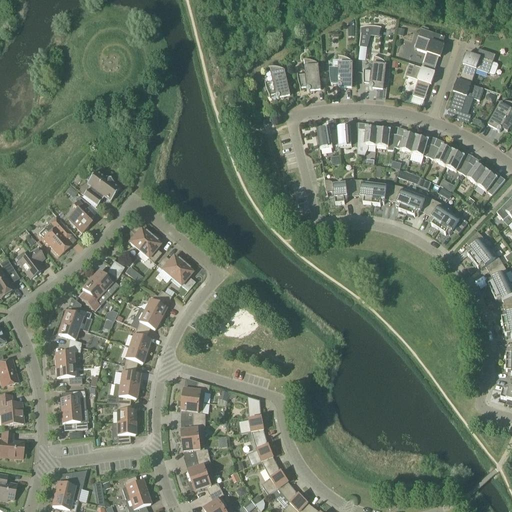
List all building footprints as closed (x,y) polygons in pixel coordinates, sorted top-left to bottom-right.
[(362,29),(360,48),(368,49),(372,29),(362,29)] [(418,39),(414,51),(427,55),(422,70),(434,74),(443,47),(431,43),(433,35),(421,31),(418,39)] [(493,64),(495,57),(478,51),(476,58),(468,55),(459,83),(471,87),(476,71),(493,77),(495,76),(498,68),(497,65),(493,64)] [(352,91),(352,63),(350,62),(348,61),(347,60),(345,59),(343,59),(341,59),(339,58),(338,73),(330,73),(330,76),(330,79),(331,82),(332,85),(338,86),(338,87),(338,88),(338,89),(338,90),(339,91),(340,91),(341,91),(352,91)] [(440,69),(445,71),(449,60),(444,58),(440,69)] [(383,92),(386,65),(385,64),(383,63),(381,62),(379,61),(377,60),(376,59),(373,59),(372,73),(363,72),(363,76),(363,81),(363,85),(370,86),(370,87),(370,88),(369,88),(369,89),(369,90),(370,91),(371,91),(372,91),(373,91),(383,92)] [(321,93),(318,65),(316,64),(314,64),(312,63),(310,62),(308,62),(306,62),(304,62),(306,76),(297,77),(298,81),(299,86),(300,90),(307,89),(307,91),(307,92),(307,93),(307,94),(308,94),(309,94),(310,94),(321,93)] [(434,74),(422,70),(409,66),(405,78),(417,82),(412,98),(424,102),(434,74)] [(290,98),(284,72),(282,71),(280,70),(278,70),(276,69),(274,69),(272,69),(270,70),(273,84),(265,86),(266,90),(267,94),(269,98),(276,96),(276,98),(276,99),(276,100),(277,101),(278,101),(279,101),(280,101),(280,100),(290,98)] [(471,87),(459,83),(447,118),(469,125),(471,118),(461,114),(467,99),(479,103),(484,91),(471,87)] [(511,130),(511,128),(511,120),(508,119),(511,111),(511,104),(511,105),(509,104),(508,104),(506,104),(504,104),(502,104),(488,128),(497,133),(498,134),(499,134),(500,134),(501,133),(501,132),(501,131),(502,130),(508,133),(511,130)] [(305,127),(306,150),(316,149),(315,126),(305,127)] [(358,147),(359,135),(359,131),(350,132),(350,129),(345,130),(337,131),(337,132),(339,147),(339,150),(351,149),(351,148),(358,147)] [(376,149),(378,131),(365,129),(365,130),(366,130),(365,136),(359,135),(358,147),(357,157),(365,158),(368,151),(368,148),(376,149)] [(339,147),(337,132),(330,133),(329,130),(324,131),(324,132),(317,133),(320,152),(332,150),(332,149),(339,147)] [(394,150),(397,137),(390,136),(390,133),(391,133),(391,132),(378,131),(376,149),(388,150),(387,153),(394,153),(394,152),(394,150)] [(412,156),(417,139),(404,135),(404,136),(405,136),(404,139),(397,137),(394,152),(394,150),(400,152),(412,156)] [(429,160),(434,148),(427,146),(428,143),(429,143),(429,142),(417,139),(412,156),(423,159),(424,159),(429,160)] [(445,169),(453,153),(442,147),(441,148),(442,148),(440,151),(434,148),(429,160),(435,163),(434,163),(445,169)] [(462,176),(469,165),(462,162),(464,159),(465,159),(465,158),(453,153),(445,169),(456,174),(457,174),(462,176)] [(340,162),(336,154),(330,157),(334,164),(340,162)] [(477,187),(487,173),(476,165),(476,166),(476,167),(475,169),(469,165),(462,176),(467,180),(477,187)] [(487,173),(477,187),(487,195),(487,194),(492,198),(500,188),(495,183),(497,181),(498,181),(487,173)] [(104,181),(96,174),(95,174),(93,176),(92,175),(86,182),(88,184),(86,186),(84,185),(78,193),(83,197),(82,198),(83,198),(96,208),(97,208),(101,202),(100,201),(103,198),(109,203),(109,204),(110,204),(119,192),(119,191),(118,192),(112,187),(113,185),(113,186),(113,185),(105,179),(105,180),(104,181)] [(354,199),(354,182),(345,182),(345,185),(334,186),(331,184),(329,183),(325,183),(327,194),(334,193),(335,207),(344,206),(344,204),(348,203),(347,199),(354,199)] [(374,187),(363,185),(363,183),(354,182),(354,199),(360,199),(360,203),(363,204),(363,206),(372,207),(374,187)] [(391,203),(395,188),(387,186),(386,188),(374,187),(372,207),(380,208),(381,206),(384,206),(385,202),(391,203)] [(407,215),(414,196),(403,192),(403,190),(395,188),(391,203),(397,205),(396,209),(399,211),(398,212),(407,215)] [(426,217),(434,202),(426,198),(425,201),(414,196),(407,215),(415,219),(415,217),(419,218),(420,214),(426,217)] [(82,236),(88,230),(86,228),(89,225),(88,224),(93,219),(85,211),(88,208),(79,199),(75,203),(77,204),(72,209),(76,212),(67,221),(82,236)] [(511,221),(511,202),(510,201),(496,215),(503,223),(509,218),(511,221)] [(438,232),(450,215),(440,208),(441,206),(434,202),(426,217),(432,220),(429,223),(432,225),(431,227),(438,232)] [(450,215),(438,232),(446,237),(447,235),(450,237),(452,233),(457,238),(468,225),(461,220),(460,222),(450,215)] [(71,247),(61,236),(66,232),(55,220),(45,230),(38,236),(43,241),(41,242),(47,248),(48,247),(59,258),(71,247)] [(138,253),(151,238),(145,233),(144,235),(140,232),(129,245),(138,253)] [(473,264),(489,251),(482,242),(483,240),(477,234),(466,245),(470,250),(467,253),(469,256),(467,257),(473,264)] [(151,238),(138,253),(153,265),(161,256),(156,251),(159,248),(156,244),(157,243),(151,238)] [(76,239),(71,243),(80,252),(84,248),(76,239)] [(44,261),(36,251),(26,259),(23,254),(16,260),(19,264),(18,265),(30,281),(40,273),(36,267),(44,261)] [(489,275),(503,266),(498,259),(496,260),(489,251),(473,264),(478,271),(480,270),(482,272),(486,269),(489,275)] [(171,280),(183,266),(178,261),(177,262),(173,259),(169,263),(164,259),(156,268),(171,280)] [(18,281),(7,263),(0,267),(3,271),(0,273),(0,272),(0,300),(4,298),(6,299),(9,296),(10,295),(13,293),(9,287),(18,281)] [(110,269),(121,276),(124,270),(114,263),(110,269)] [(183,266),(171,280),(180,288),(181,288),(187,293),(194,285),(188,280),(192,275),(188,272),(189,270),(183,266)] [(492,294),(510,286),(505,275),(507,274),(503,266),(489,275),(492,280),(488,282),(490,286),(488,286),(492,294)] [(117,281),(121,276),(110,269),(106,275),(103,278),(98,274),(90,283),(108,300),(119,288),(114,284),(117,281)] [(125,275),(132,280),(136,275),(130,270),(125,275)] [(83,293),(78,298),(86,305),(95,314),(100,309),(108,300),(90,283),(82,292),(83,293)] [(505,309),(511,306),(511,289),(510,286),(492,294),(495,302),(497,302),(499,305),(503,303),(505,309)] [(157,299),(164,304),(167,306),(171,300),(160,293),(157,299)] [(164,304),(157,299),(154,297),(150,303),(144,314),(161,323),(165,316),(163,315),(166,311),(161,308),(164,304)] [(503,329),(511,326),(511,306),(505,309),(507,315),(502,316),(503,320),(501,320),(503,329)] [(135,318),(130,328),(136,331),(147,336),(149,331),(154,333),(156,329),(158,329),(161,323),(144,314),(139,311),(135,318)] [(89,322),(91,316),(79,312),(77,318),(66,314),(62,326),(78,332),(82,320),(89,322)] [(105,322),(102,329),(110,332),(112,325),(105,322)] [(74,343),(78,332),(62,326),(57,338),(69,341),(68,349),(80,350),(81,345),(74,343)] [(511,342),(511,326),(503,329),(505,337),(507,337),(507,340),(511,339),(511,342)] [(145,342),(147,336),(136,331),(133,338),(129,349),(147,356),(150,348),(148,348),(150,343),(145,342)] [(80,355),(80,350),(68,349),(67,356),(55,356),(56,369),(73,368),(73,355),(80,355)] [(145,363),(147,356),(129,349),(125,361),(123,368),(128,369),(136,371),(137,365),(142,367),(143,362),(145,363)] [(4,364),(2,358),(0,358),(0,382),(2,389),(18,385),(11,362),(4,364)] [(73,368),(56,369),(56,381),(68,380),(69,387),(81,386),(81,379),(74,380),(73,368)] [(136,371),(128,369),(123,368),(122,375),(120,387),(128,388),(139,390),(140,383),(138,383),(139,378),(134,377),(136,371)] [(511,383),(510,390),(506,389),(505,392),(503,391),(500,400),(507,402),(506,407),(511,408),(511,383)] [(208,395),(210,388),(198,384),(196,393),(184,391),(182,403),(204,405),(205,394),(208,395)] [(113,386),(111,398),(118,399),(117,406),(128,407),(130,407),(130,401),(135,402),(136,397),(138,398),(139,390),(128,388),(120,387),(113,386)] [(61,414),(79,413),(78,401),(85,400),(84,393),(71,394),(72,401),(60,402),(61,408),(59,408),(59,413),(61,413),(61,414)] [(12,406),(11,398),(0,399),(0,414),(1,428),(23,426),(21,405),(12,406)] [(251,435),(264,432),(261,420),(260,403),(247,399),(247,400),(249,422),(238,424),(240,437),(251,435)] [(202,416),(204,405),(182,403),(181,414),(193,415),(193,423),(205,423),(205,417),(202,416)] [(130,407),(128,407),(117,406),(117,414),(117,426),(136,426),(136,418),(134,418),(134,413),(129,413),(130,407)] [(79,413),(61,414),(61,415),(59,416),(60,421),(62,421),(62,427),(74,426),(74,432),(87,431),(86,425),(83,425),(82,413),(79,413)] [(205,430),(205,423),(193,423),(193,431),(181,432),(182,444),(203,441),(202,430),(205,430)] [(111,426),(111,446),(117,445),(130,445),(130,439),(135,438),(134,433),(136,433),(136,426),(128,426),(117,426),(111,426)] [(261,465),(273,460),(268,448),(264,432),(251,435),(257,453),(246,457),(251,469),(261,465)] [(12,444),(13,437),(2,436),(1,443),(0,442),(0,459),(21,461),(23,445),(12,444)] [(197,461),(209,459),(208,452),(204,452),(203,441),(182,444),(183,455),(195,453),(197,461)] [(191,484),(208,478),(204,467),(211,465),(209,459),(197,461),(199,469),(187,473),(191,484)] [(278,492),(288,485),(281,474),(273,460),(261,465),(270,481),(261,487),(269,498),(271,496),(278,492)] [(142,479),(149,477),(148,471),(141,473),(142,479)] [(57,485),(54,497),(72,501),(78,503),(81,491),(83,485),(85,474),(71,476),(68,488),(57,485)] [(191,484),(188,485),(191,493),(194,492),(195,494),(206,490),(210,497),(221,492),(218,486),(216,486),(213,476),(208,478),(191,484)] [(13,502),(16,487),(5,485),(7,478),(0,477),(0,501),(7,503),(7,501),(13,502)] [(129,501),(148,495),(145,488),(144,488),(142,484),(137,485),(135,479),(123,483),(125,490),(122,491),(125,502),(129,501)] [(108,483),(102,486),(104,492),(111,490),(108,483)] [(301,511),(308,506),(299,497),(288,485),(278,492),(271,496),(275,503),(277,502),(285,511),(284,511),(301,511)] [(203,511),(222,511),(228,508),(222,499),(224,498),(221,492),(210,497),(213,504),(203,511)] [(146,511),(145,509),(150,507),(148,503),(150,502),(148,495),(129,501),(132,511),(146,511)] [(54,497),(52,509),(62,511),(75,511),(78,503),(72,501),(54,497)] [(249,511),(257,505),(253,500),(245,506),(249,511)] [(264,500),(257,503),(260,510),(267,507),(264,500)]
